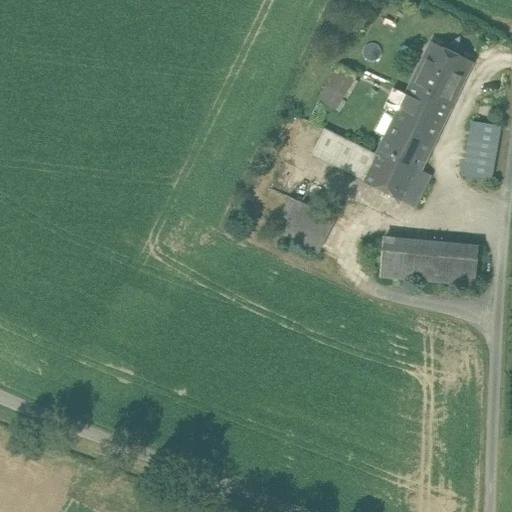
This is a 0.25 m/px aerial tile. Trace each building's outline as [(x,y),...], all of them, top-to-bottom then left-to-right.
[(472,62),(433,43),(401,109),(440,127),(472,62)] [(342,64),(320,100),(335,109),(357,73),(342,64)] [(401,109),(378,156),(324,130),(312,155),(366,181),(365,183),(415,208),(431,175),(420,170),(440,127),(401,109)] [(501,126),(472,121),(463,176),(491,181),(501,126)] [(290,197),(273,231),(319,254),(336,220),(290,197)] [(479,248),(384,240),(380,276),(476,284),(479,248)]
